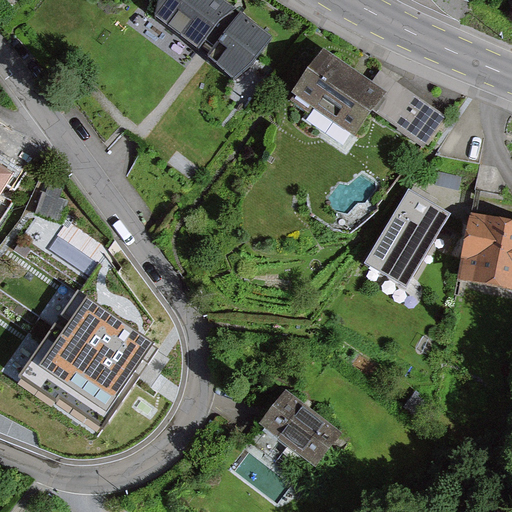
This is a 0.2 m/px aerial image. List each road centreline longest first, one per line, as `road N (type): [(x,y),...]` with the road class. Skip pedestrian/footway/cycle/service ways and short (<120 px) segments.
road 1 (residential): [(0,449),(87,478),(152,459),(182,426),(198,388),(200,349),(186,303),(0,42)]
road 2 (secondary): [(346,0),(511,77)]
